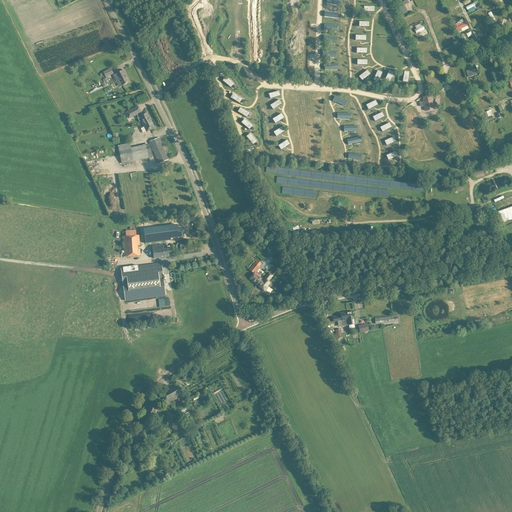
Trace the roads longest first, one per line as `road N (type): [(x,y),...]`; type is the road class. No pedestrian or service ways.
road 1 (unclassified): [(243,326),(176,143),(105,0)]
road 2 (unclassified): [(243,326),(314,300),(511,262)]
road 3 (unclassified): [(100,511),(145,392),(243,326)]
road 4 (track): [(247,154),(190,18),(196,0)]
